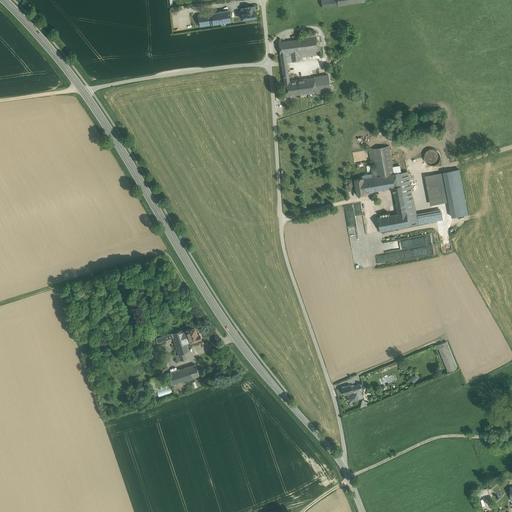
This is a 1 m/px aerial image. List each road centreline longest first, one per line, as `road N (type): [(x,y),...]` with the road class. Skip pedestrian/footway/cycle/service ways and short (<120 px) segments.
road 1 (secondary): [(343,467),(234,336),(81,89)]
road 2 (unclassified): [(269,64),(283,250),(328,379),(343,467)]
road 3 (track): [(511,146),(419,176),(424,208),(445,206),(447,221),(377,236),(370,198),(352,200)]
road 4 (track): [(222,342),(162,254),(0,303)]
road 5 (unclassified): [(81,89),(269,64)]
road 6 (track): [(349,476),(435,437),(511,430)]
